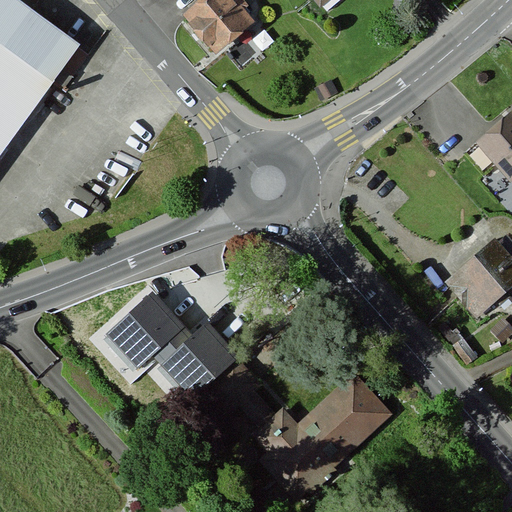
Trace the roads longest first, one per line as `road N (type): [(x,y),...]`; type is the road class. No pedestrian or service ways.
road 1 (secondary): [(511,464),(290,213)]
road 2 (secondary): [(502,0),(410,82),(295,160)]
road 3 (secondary): [(238,205),(0,305)]
road 4 (unknown): [(1,201),(53,133),(148,37)]
road 5 (residential): [(115,0),(246,155)]
